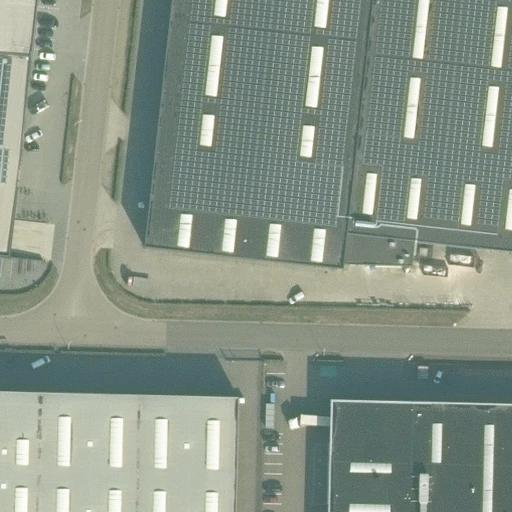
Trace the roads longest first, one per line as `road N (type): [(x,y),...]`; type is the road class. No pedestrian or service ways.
road 1 (unclassified): [(69,329),(511,341)]
road 2 (residential): [(69,329),(110,0)]
